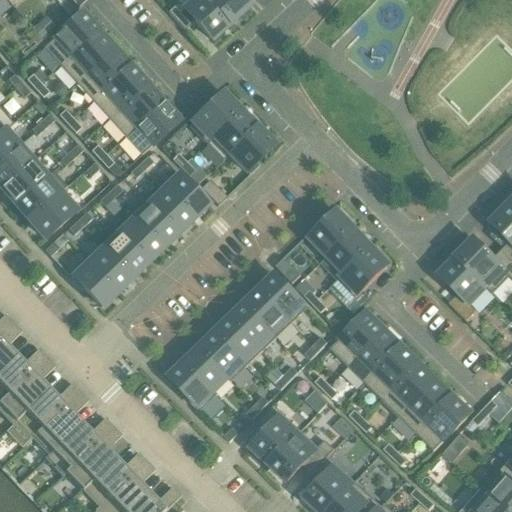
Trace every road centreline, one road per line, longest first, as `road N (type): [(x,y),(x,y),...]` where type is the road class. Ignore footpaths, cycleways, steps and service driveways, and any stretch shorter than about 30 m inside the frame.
road 1 (residential): [(92,377),(322,146)]
road 2 (residential): [(426,249),(390,288),(391,309),(487,401)]
road 3 (residential): [(98,0),(176,88),(209,93),(243,62)]
road 4 (residential): [(227,511),(92,377)]
road 5 (residential): [(322,146),(426,249)]
road 6 (residential): [(92,377),(0,277)]
road 7 (residential): [(426,249),(511,160)]
